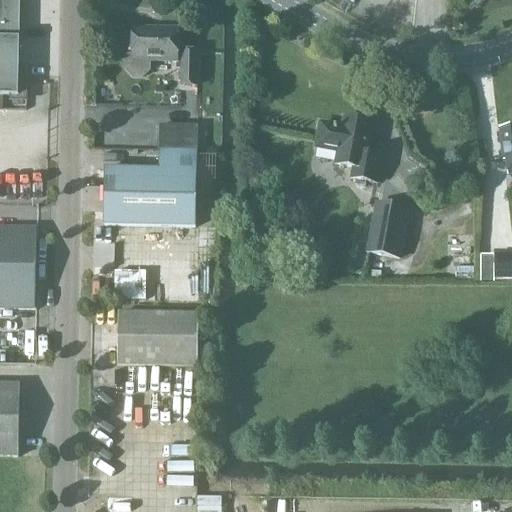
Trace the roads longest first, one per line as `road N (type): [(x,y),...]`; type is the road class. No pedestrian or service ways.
road 1 (unclassified): [(77,0),(64,511)]
road 2 (tertiary): [(280,0),(413,63),(511,48)]
